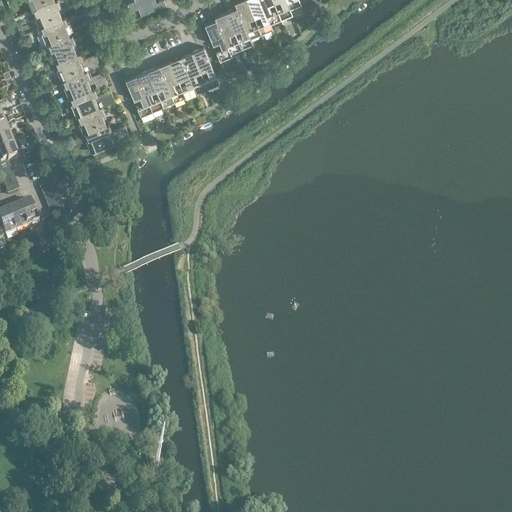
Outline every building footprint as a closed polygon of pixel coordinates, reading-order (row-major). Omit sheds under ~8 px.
[(29,0),(33,9),(54,0),(29,0)] [(54,0),(33,9),(41,26),(62,18),(62,17),(56,4),(59,3),(57,0),(54,0)] [(154,0),(145,0),(128,7),(130,11),(138,8),(140,15),(166,4),(163,0),(161,0),(156,2),(154,0)] [(237,7),(249,38),(250,38),(261,33),(247,0),(236,0),(234,1),(236,7),(237,7)] [(272,29),(270,24),(260,0),(247,0),(261,33),(272,29)] [(260,0),(270,24),(270,23),(281,19),(273,0),(260,0)] [(292,14),(290,8),(289,9),(285,0),(273,0),(281,19),(292,14)] [(299,0),(285,0),(289,9),(290,8),(301,4),(299,0)] [(252,43),(250,38),(249,38),(237,7),(236,7),(226,11),(241,48),(252,43)] [(226,11),(214,16),(215,19),(216,19),(229,53),(230,53),(241,48),(226,11)] [(37,28),(36,28),(38,34),(40,33),(43,32),(48,44),(69,36),(69,35),(63,22),(66,21),(64,16),(62,17),(62,18),(41,26),(37,28)] [(231,55),(230,53),(229,53),(216,19),(215,19),(204,23),(204,24),(219,60),(231,55)] [(43,46),(41,47),(45,57),(47,56),(52,54),(55,62),(77,53),(76,53),(71,39),(73,38),(72,34),(69,35),(69,36),(48,44),(43,46)] [(207,88),(219,83),(203,46),(198,48),(192,51),(207,88)] [(192,51),(181,55),(196,92),(207,88),(192,51)] [(77,53),(55,62),(63,80),(87,70),(90,69),(100,65),(95,53),(82,58),(79,52),(76,53),(77,53)] [(181,55),(170,60),(185,97),(196,92),(181,55)] [(170,60),(159,64),(174,101),(185,97),(170,60)] [(159,64),(148,69),(163,106),(174,101),(159,64)] [(148,69),(137,74),(152,111),(163,106),(148,69)] [(87,70),(63,80),(70,98),(91,89),(91,88),(89,83),(94,81),(97,87),(107,83),(102,71),(91,76),(89,71),(87,72),(87,70)] [(137,74),(125,79),(140,115),(152,111),(137,74)] [(91,89),(70,98),(78,116),(99,107),(99,106),(101,105),(101,106),(115,100),(110,89),(97,94),(94,87),(91,88),(91,89)] [(99,107),(78,116),(85,133),(106,125),(106,124),(100,111),(103,109),(101,106),(101,105),(99,106),(99,107)] [(106,125),(85,133),(92,151),(88,152),(88,153),(116,142),(116,141),(113,142),(111,137),(117,134),(119,140),(129,136),(124,124),(109,131),(108,128),(110,127),(109,123),(106,124),(106,125)] [(0,139),(10,135),(5,125),(0,126),(0,139)] [(0,151),(14,145),(10,135),(0,139),(0,151)] [(0,151),(0,163),(0,171),(10,168),(8,162),(19,157),(14,145),(0,151)] [(10,168),(0,171),(0,174),(1,178),(13,173),(10,168)] [(13,173),(1,178),(4,183),(15,179),(13,173)] [(15,179),(4,183),(6,189),(17,184),(15,179)] [(17,184),(6,189),(8,194),(19,190),(17,184)] [(40,188),(42,194),(53,190),(51,184),(40,188)] [(53,190),(42,194),(44,200),(56,195),(53,190)] [(56,195),(44,200),(47,206),(58,201),(56,195)] [(30,200),(19,205),(27,227),(39,222),(30,200)] [(58,201),(47,206),(49,211),(60,207),(58,201)] [(19,205),(7,209),(16,231),(27,227),(19,205)] [(60,207),(49,211),(51,217),(62,212),(60,207)] [(7,209),(0,212),(0,223),(5,236),(16,231),(7,209)] [(159,456),(149,458),(150,464),(160,462),(159,456)]
